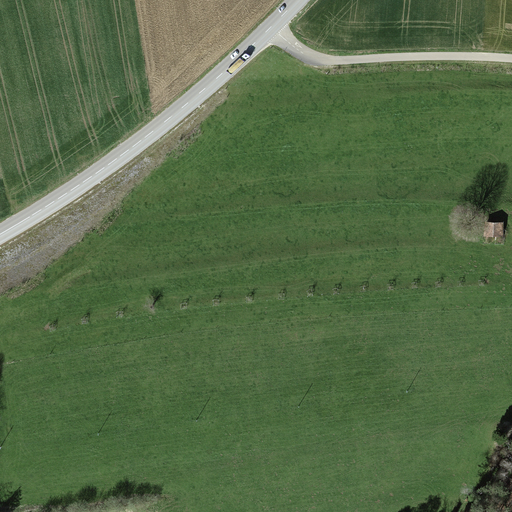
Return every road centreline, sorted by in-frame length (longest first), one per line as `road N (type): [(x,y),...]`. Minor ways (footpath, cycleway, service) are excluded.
road 1 (secondary): [(0,234),(200,93),(297,0)]
road 2 (track): [(270,27),(327,61),(511,59)]
